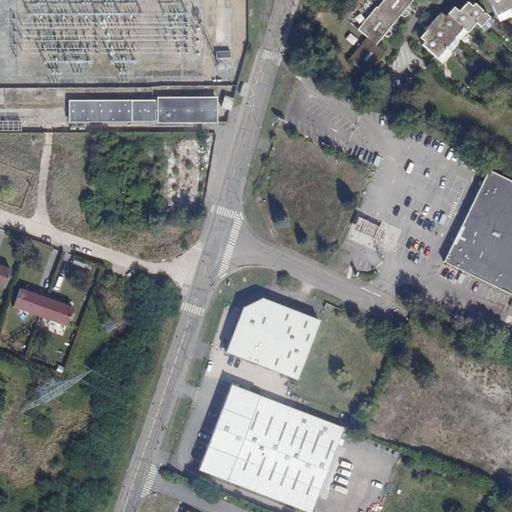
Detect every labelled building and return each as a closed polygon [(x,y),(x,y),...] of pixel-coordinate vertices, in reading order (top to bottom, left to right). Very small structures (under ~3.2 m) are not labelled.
[(379,0),(381,1),(375,9),(384,16),(388,11),(396,17),(400,13),(403,14),(408,13),(407,9),(405,7),(410,0),(409,0),(379,0)] [(499,24),(510,19),(509,18),(500,0),(485,0),(494,17),(495,17),(499,24)] [(511,0),(500,0),(509,18),(510,19),(511,18),(511,0)] [(460,10),(475,23),(486,32),(494,22),(489,18),(472,4),(471,6),(466,2),(460,10)] [(446,16),(466,33),(475,23),(460,10),(458,12),(452,7),(446,16)] [(366,39),(374,45),(382,35),(386,38),(387,38),(388,38),(389,38),(390,37),(391,37),(391,36),(391,35),(391,34),(391,33),(390,32),(387,30),(396,17),(388,11),(384,16),(375,9),(374,8),(356,31),(366,39)] [(453,37),(459,42),(466,33),(446,16),(440,12),(433,20),(453,37)] [(453,37),(433,20),(425,31),(443,46),(450,52),(459,42),(453,37)] [(451,54),(450,52),(443,46),(425,31),(420,39),(424,42),(422,45),(438,59),(443,63),(451,54)] [(374,45),(366,39),(348,63),(366,77),(374,67),(377,70),(378,70),(379,70),(380,70),(381,69),(381,68),(382,68),(382,67),(382,66),(382,65),(381,65),(381,64),(380,63),(378,61),(384,53),(374,45)] [(347,45),(342,53),(348,57),(354,49),(347,45)] [(222,109),(230,112),(233,101),(224,99),(222,109)] [(159,125),(202,125),(217,125),(217,101),(159,101),(159,109),(156,109),(156,103),(70,103),(70,125),(157,125),(156,117),(159,117),(159,125)] [(167,144),(167,210),(192,210),(192,143),(167,144)] [(511,294),(511,182),(490,172),(446,262),(511,294)] [(386,231),(359,220),(354,231),(381,243),(386,231)] [(0,286),(4,288),(11,270),(0,265),(0,286)] [(33,293),(20,289),(13,307),(66,326),(73,308),(60,303),(61,299),(34,289),(33,293)] [(245,310),(228,354),(299,382),(322,324),(264,301),(245,310)] [(307,511),(313,511),(345,430),(233,387),(201,471),(307,511)]
